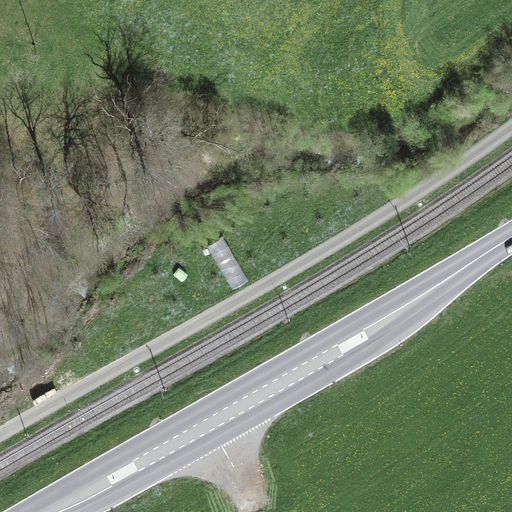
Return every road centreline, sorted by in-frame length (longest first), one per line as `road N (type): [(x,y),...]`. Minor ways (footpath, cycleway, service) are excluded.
road 1 (track): [(0,441),(275,288),(511,135)]
road 2 (secondary): [(48,511),(511,244)]
